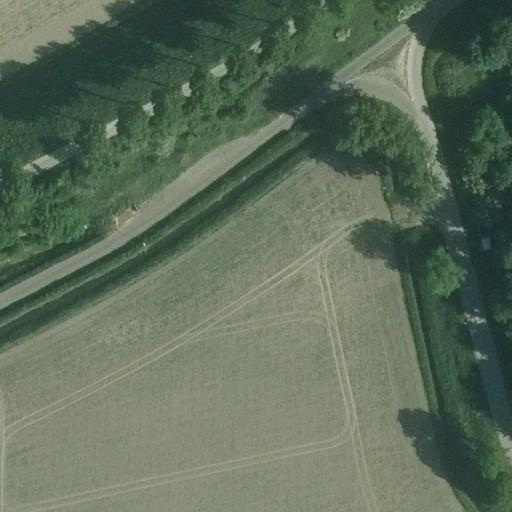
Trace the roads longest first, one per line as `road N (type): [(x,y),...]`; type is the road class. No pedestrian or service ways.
road 1 (unclassified): [(0,301),(117,240),(327,90)]
road 2 (unclassified): [(0,189),(145,120),(332,0)]
road 3 (unclassified): [(511,441),(421,119)]
road 4 (unclassified): [(327,90),(428,14)]
